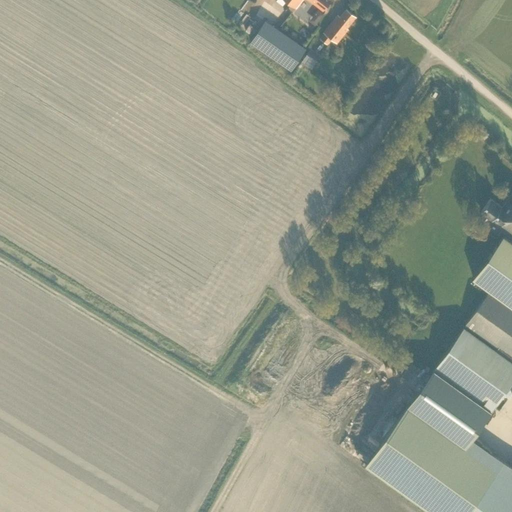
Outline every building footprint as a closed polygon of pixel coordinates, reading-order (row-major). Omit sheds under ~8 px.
[(330,0),(285,0),(295,7),(300,0),(309,0),(323,10),(330,0)] [(346,27),(355,16),(346,8),(338,18),(335,16),(324,31),(325,32),(320,37),(327,43),(332,38),(337,41),(347,28),(346,27)] [(315,16),(319,19),(324,14),(318,9),(315,13),(315,16)] [(306,48),(265,20),(250,41),(291,70),(306,48)] [(311,69),(321,54),(310,48),(301,62),(311,69)] [(511,192),(502,206),(490,198),(481,212),(484,214),(478,222),(484,226),(488,221),(490,223),(493,219),(501,225),(500,227),(511,235),(511,239),(504,234),(472,278),(489,290),(465,323),(498,346),(496,349),(464,326),(434,367),(491,408),(511,379),(511,192)] [(491,409),(434,368),(366,463),(434,511),(467,511),(497,471),(464,447),(491,409)] [(467,511),(511,511),(511,481),(497,471),(467,511)]
